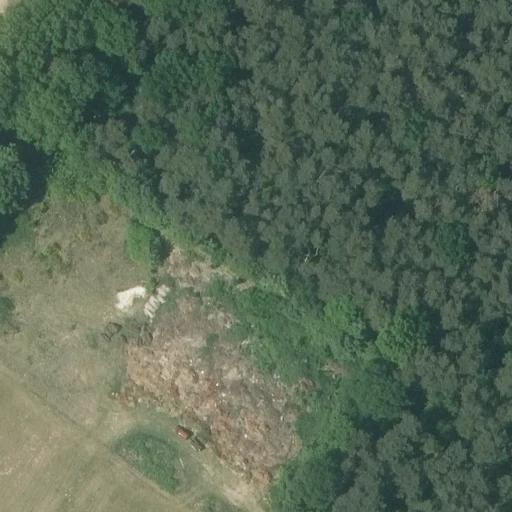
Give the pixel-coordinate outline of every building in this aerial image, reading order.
[(3,410),(0,416),(0,449),(15,416),(3,410)] [(10,431),(0,458),(0,471),(11,475),(18,456),(56,469),(70,431),(52,425),(52,423),(35,417),(28,437),(10,431)] [(51,498),(67,501),(73,460),(57,458),(51,498)] [(72,511),(88,511),(104,481),(88,473),(70,511),(72,511)] [(129,476),(101,507),(107,511),(147,511),(157,501),(129,476)]
